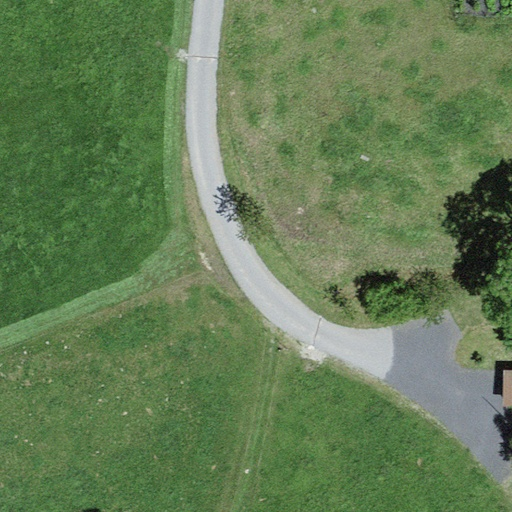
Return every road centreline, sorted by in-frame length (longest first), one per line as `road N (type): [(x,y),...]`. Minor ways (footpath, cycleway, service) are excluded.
road 1 (track): [(277,307),(235,252),(204,162),(201,0)]
road 2 (track): [(511,480),(458,406),(277,307)]
